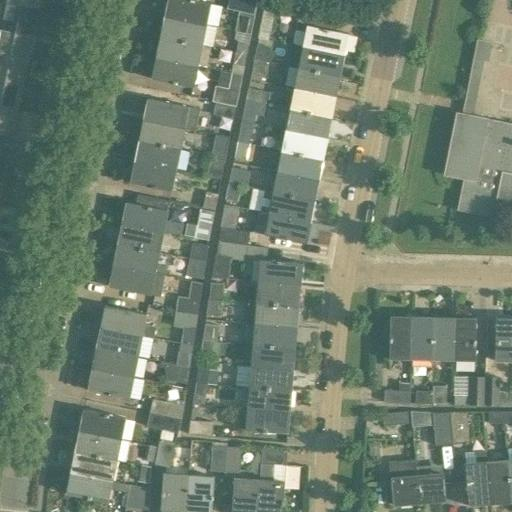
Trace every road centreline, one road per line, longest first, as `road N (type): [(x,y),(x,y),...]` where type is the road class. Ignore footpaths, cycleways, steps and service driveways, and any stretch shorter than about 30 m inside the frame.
road 1 (residential): [(12,511),(31,384),(113,0)]
road 2 (residential): [(342,271),(396,0)]
road 3 (residential): [(326,511),(342,271)]
road 4 (residential): [(511,277),(342,271)]
